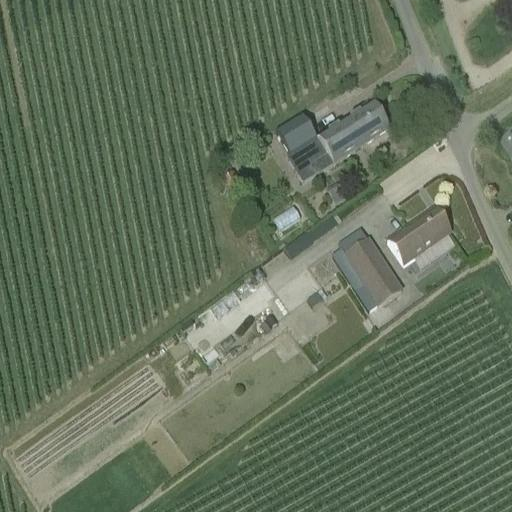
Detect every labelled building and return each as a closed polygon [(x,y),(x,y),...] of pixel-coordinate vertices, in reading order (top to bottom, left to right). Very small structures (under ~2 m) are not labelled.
[(388,134),(385,130),(386,126),(384,122),(380,122),(371,108),(316,142),(300,118),(276,134),(287,151),(279,156),(293,179),(311,168),(317,178),(332,168),(388,134)] [(511,141),(503,148),(511,162),(511,141)] [(233,176),(219,184),(230,202),(244,194),(233,176)] [(450,238),(447,234),(450,233),(445,225),(442,227),(433,213),(386,246),(402,270),(450,238)] [(290,259),(336,226),(329,217),(283,250),(290,259)] [(368,243),(343,259),(376,311),(401,295),(368,243)]
